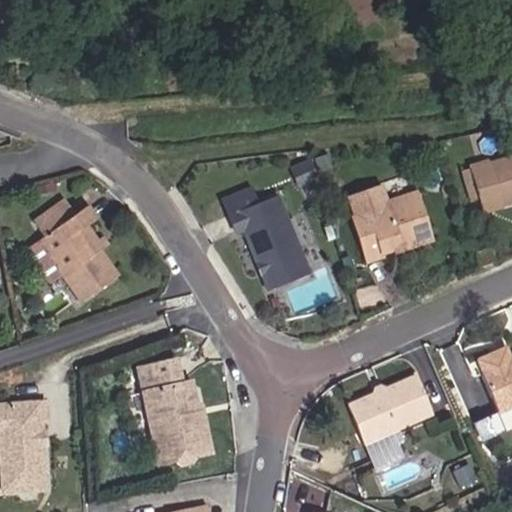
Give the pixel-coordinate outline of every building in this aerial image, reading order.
[(482,214),(511,204),(511,158),(470,171),(482,214)] [(317,179),(309,161),(291,169),(299,188),(317,179)] [(401,252),(433,241),(417,196),(387,207),(380,188),(349,199),(357,222),(352,224),(367,263),(382,258),(381,255),(400,248),(401,252)] [(257,205),(250,189),(222,201),(229,218),(257,205)] [(116,277),(98,252),(94,245),(83,230),(94,221),(86,208),(76,215),(63,198),(34,219),(47,236),(38,242),(63,278),(81,303),(116,277)] [(260,263),(266,275),(262,277),(269,292),(308,274),(275,198),(229,218),(236,234),(242,232),(256,264),(260,263)] [(107,246),(102,240),(94,245),(98,252),(107,246)] [(52,286),(63,278),(38,242),(27,251),(52,286)] [(494,264),(490,249),(473,254),(478,269),(494,264)] [(262,277),(266,275),(260,263),(256,264),(262,277)] [(5,324),(8,339),(19,337),(16,322),(5,324)] [(505,352),(477,366),(499,413),(511,407),(511,362),(510,363),(505,352)] [(183,466),(185,461),(201,457),(193,420),(188,421),(186,411),(183,396),(178,393),(172,389),(167,365),(130,373),(134,392),(140,396),(144,412),(139,419),(150,468),(155,467),(169,464),(173,468),(183,466)] [(348,408),(365,446),(432,416),(415,378),(348,408)] [(181,389),(180,388),(172,389),(178,393),(183,396),(181,389)] [(0,462),(2,490),(45,487),(42,444),(38,444),(38,437),(41,432),(41,422),(47,421),(45,402),(0,404),(0,462)] [(481,444),(508,432),(499,413),(473,425),(481,444)] [(47,443),(46,433),(41,432),(38,437),(38,444),(42,444),(47,443)]
